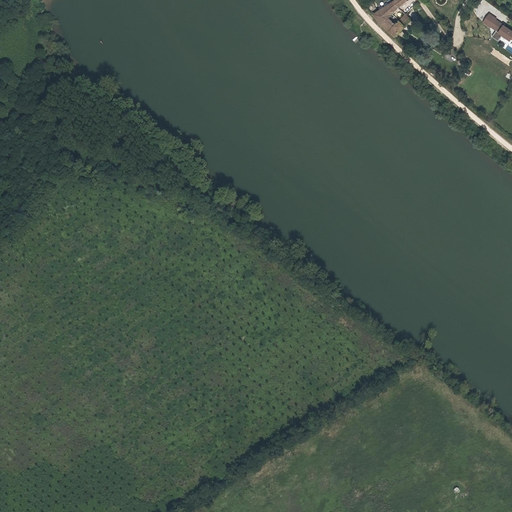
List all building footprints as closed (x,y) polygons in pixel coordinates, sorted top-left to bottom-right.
[(403,24),(400,21),(397,19),(394,23),(389,18),(399,8),(408,1),(407,0),(397,0),(375,15),(382,25),(396,38),(407,24),(404,22),(403,24)] [(404,22),(407,24),(411,19),(406,14),(400,21),(403,24),(404,22)] [(497,19),(490,15),(484,23),(491,27),(496,21),(497,19)] [(496,21),(491,27),(497,31),(500,27),(503,29),(505,27),(496,21)] [(500,27),(497,31),(503,36),(511,41),(511,40),(511,31),(505,27),(503,29),(500,27)] [(503,36),(497,31),(493,38),(499,42),(503,36)]
